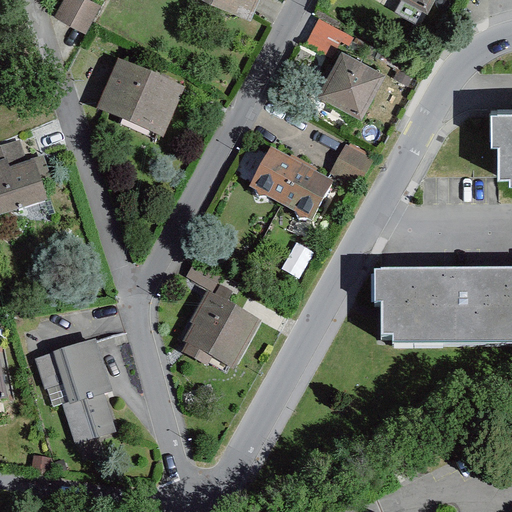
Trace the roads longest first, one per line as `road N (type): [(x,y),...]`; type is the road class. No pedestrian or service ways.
road 1 (residential): [(193,502),(234,473),(445,96),(465,68),(511,43)]
road 2 (residential): [(299,0),(141,293),(147,358),(193,502)]
road 3 (residential): [(193,502),(0,482)]
